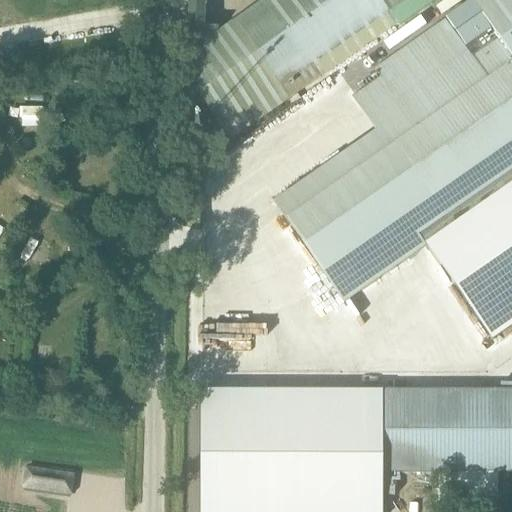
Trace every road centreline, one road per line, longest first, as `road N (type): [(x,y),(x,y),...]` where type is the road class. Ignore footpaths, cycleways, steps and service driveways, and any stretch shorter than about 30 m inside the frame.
road 1 (unclassified): [(151,511),(154,0)]
road 2 (unknown): [(207,224),(467,0)]
road 3 (unknown): [(207,224),(270,264),(349,351),(379,362),(485,360)]
